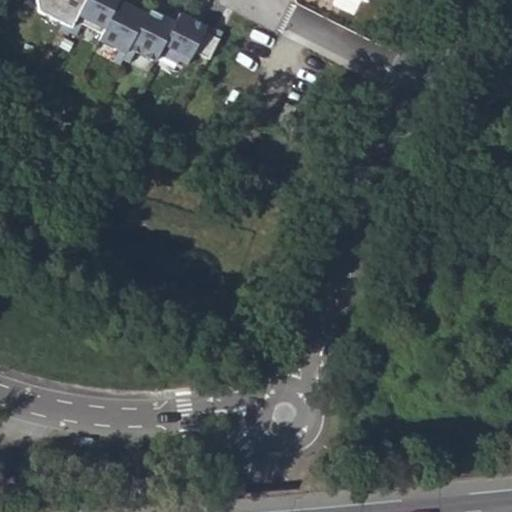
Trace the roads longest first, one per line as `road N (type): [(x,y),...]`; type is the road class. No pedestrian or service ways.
road 1 (tertiary): [(411,81),(359,189),(287,415)]
road 2 (residential): [(0,397),(28,407),(181,420),(287,415)]
road 3 (residential): [(411,81),(262,4)]
